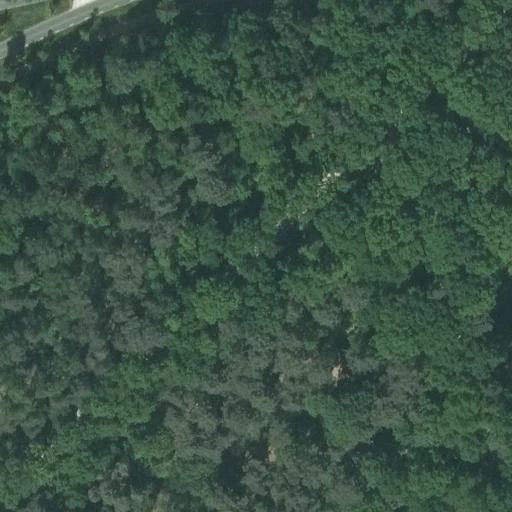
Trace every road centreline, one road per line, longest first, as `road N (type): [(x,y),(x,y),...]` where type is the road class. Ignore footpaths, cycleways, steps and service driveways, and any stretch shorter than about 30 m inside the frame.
road 1 (track): [(381,121),(0,485)]
road 2 (track): [(511,468),(487,450),(475,426),(424,227),(381,121)]
road 3 (track): [(381,121),(508,0)]
road 4 (secondary): [(0,52),(113,0)]
